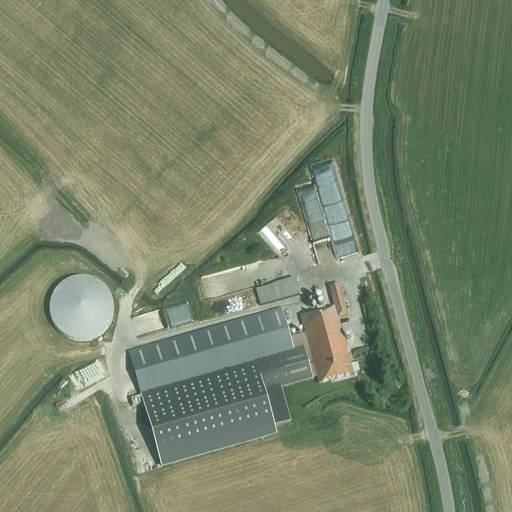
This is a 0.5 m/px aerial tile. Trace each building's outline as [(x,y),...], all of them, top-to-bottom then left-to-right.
[(336,163),(334,163),(335,181),(341,181),(341,195),(348,195),(347,170),(336,170),(336,163)] [(316,184),(300,189),(321,262),(334,258),(335,261),(340,260),(335,241),(334,242),(329,226),(325,228),(324,225),(323,226),(320,217),(325,215),(316,184)] [(270,222),(260,230),(281,255),(290,247),(285,242),(290,238),(295,243),(308,232),(288,207),(270,222)] [(355,252),(365,251),(362,225),(351,226),(355,252)] [(96,281),(95,281),(92,280),(90,279),(84,278),(80,278),(78,278),(73,279),(69,281),(65,282),(62,285),(59,287),(58,289),(56,291),(55,293),(53,296),(52,298),(51,301),(50,304),(50,305),(50,307),(50,310),(50,313),(50,316),(51,318),(51,320),(52,322),(53,323),(54,326),(55,329),(57,331),(58,332),(60,333),(61,335),(63,336),(66,338),(68,339),(70,340),(71,340),(73,341),(75,341),(76,342),(77,342),(78,342),(80,342),(82,342),(84,342),(86,342),(89,342),(90,341),(92,340),(94,340),(96,339),(98,338),(101,335),(103,334),(105,332),(106,331),(108,329),(109,327),(110,325),(111,323),(112,320),(113,318),(113,317),(113,315),(114,314),(114,312),(114,310),(114,308),(114,307),(114,305),(113,304),(113,301),(112,300),(111,298),(110,295),(109,293),(108,292),(106,289),(104,287),(103,286),(101,284),(99,283),(98,283),(96,281)] [(296,279),(272,285),(256,289),(260,305),(300,295),(296,279)] [(348,316),(339,284),(330,287),(335,310),(327,312),(326,311),(301,317),(305,335),(289,339),(282,309),(129,352),(163,469),(276,436),(264,391),(317,377),(319,384),(353,375),(339,319),(348,316)] [(187,304),(176,307),(181,325),(192,322),(187,304)]
